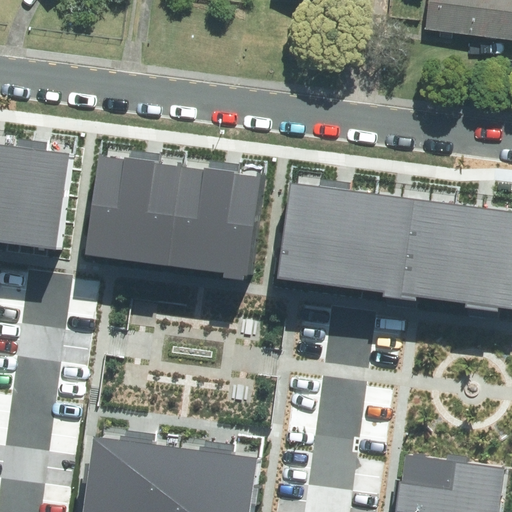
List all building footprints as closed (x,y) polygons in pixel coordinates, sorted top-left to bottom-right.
[(385,34),(386,0),(340,0),(340,32),(385,34)] [(511,0),(433,0),(430,37),(511,44),(511,0)] [(0,140),(0,238),(71,246),(81,150),(0,140)] [(265,176),(96,154),(83,255),(252,277),(265,176)] [(511,214),(292,183),(278,277),(511,309),(511,214)] [(252,326),(211,321),(201,403),(228,406),(228,402),(243,403),(252,326)] [(104,430),(92,511),(252,511),(261,451),(104,430)] [(389,438),(373,437),(371,479),(387,480),(389,438)] [(417,449),(408,511),(495,511),(503,460),(417,449)] [(32,511),(33,499),(0,497),(0,511),(32,511)]
